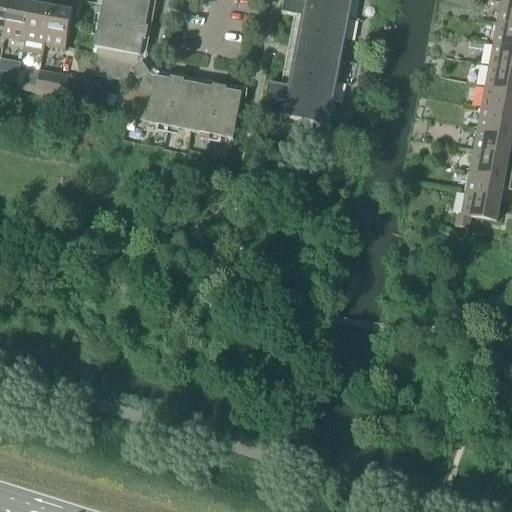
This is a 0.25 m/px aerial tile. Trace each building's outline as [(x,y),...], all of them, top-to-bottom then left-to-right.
[(0,0),(0,39),(4,40),(11,3),(0,0)] [(151,0),(104,0),(94,50),(97,51),(92,77),(120,82),(125,91),(120,118),(131,120),(132,120),(136,121),(146,123),(146,126),(233,142),(238,115),(242,97),(155,80),(154,82),(151,81),(150,81),(147,77),(149,76),(142,65),(140,67),(138,63),(138,62),(138,59),(140,59),(151,0)] [(282,119),(328,128),(352,0),(305,0),(304,5),(285,1),(282,16),(301,20),(288,90),(269,86),(266,101),(285,105),(282,119)] [(4,40),(24,44),(31,6),(11,3),(4,40)] [(511,6),(501,5),(497,26),(511,28),(511,6)] [(31,6),(24,44),(22,55),(42,58),(44,48),(51,10),(31,6)] [(72,14),(51,10),(44,48),(65,52),(72,14)] [(511,28),(497,26),(493,47),(511,50),(511,28)] [(511,50),(493,47),(489,68),(511,72),(511,50)] [(511,72),(489,68),(485,89),(511,94),(511,72)] [(0,71),(0,82),(10,84),(12,74),(0,71)] [(39,74),(38,79),(36,89),(35,95),(65,100),(69,80),(39,74)] [(24,87),(36,89),(38,79),(26,76),(24,87)] [(511,94),(485,89),(481,111),(511,116),(511,94)] [(511,116),(481,111),(477,132),(511,138),(511,116)] [(509,159),(511,144),(511,141),(511,138),(477,132),(473,153),(509,159)] [(306,155),(336,161),(340,140),(310,135),(306,155)] [(473,153),(469,175),(505,182),(506,176),(509,159),(473,153)] [(505,182),(469,175),(465,197),(501,203),(504,187),(505,182)] [(501,203),(465,197),(461,218),(457,217),(455,229),(468,231),(471,220),(497,225),(501,203)]
